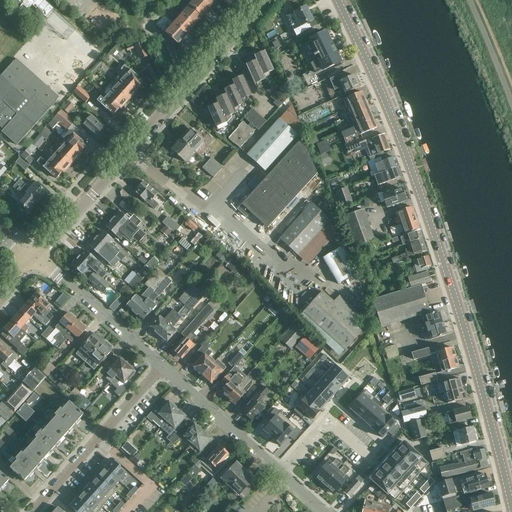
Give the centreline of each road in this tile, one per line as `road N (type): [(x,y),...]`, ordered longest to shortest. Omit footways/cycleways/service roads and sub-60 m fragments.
road 1 (tertiary): [(511,508),(421,193),(338,0)]
road 2 (residential): [(32,256),(263,0)]
road 3 (residential): [(160,366),(31,511)]
road 4 (residential): [(160,366),(32,256)]
road 5 (residential): [(277,471),(160,366)]
road 6 (residential): [(277,471),(326,417),(374,461)]
